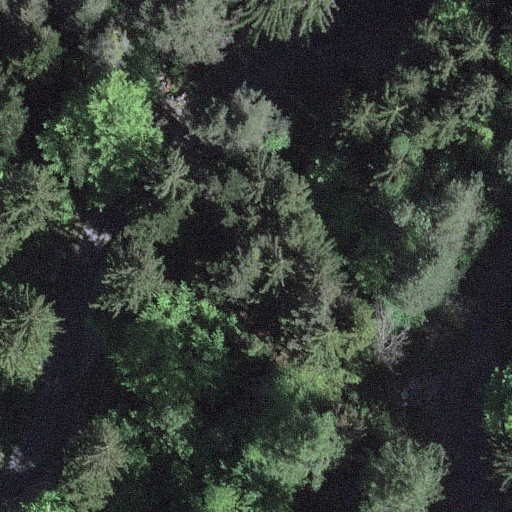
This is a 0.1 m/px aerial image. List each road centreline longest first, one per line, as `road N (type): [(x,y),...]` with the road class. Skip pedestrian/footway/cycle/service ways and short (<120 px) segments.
road 1 (track): [(371,0),(208,85),(116,185),(85,406),(0,472)]
road 2 (track): [(457,511),(455,443),(511,334)]
